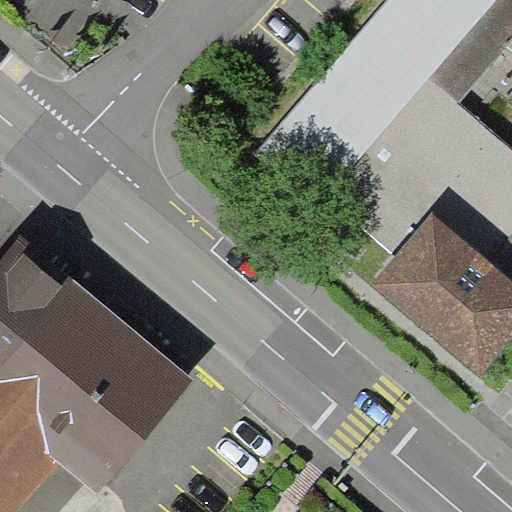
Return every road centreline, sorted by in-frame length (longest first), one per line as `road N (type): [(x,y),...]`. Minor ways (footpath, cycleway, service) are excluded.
road 1 (tertiary): [(69,174),(461,511)]
road 2 (residential): [(69,174),(259,0)]
